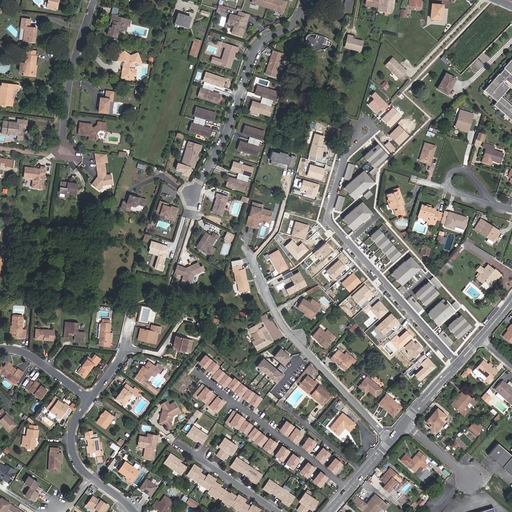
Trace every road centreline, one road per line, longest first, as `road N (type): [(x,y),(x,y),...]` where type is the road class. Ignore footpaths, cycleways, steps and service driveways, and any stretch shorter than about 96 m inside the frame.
road 1 (residential): [(392,439),(288,331),(240,245)]
road 2 (residential): [(192,197),(222,142),(250,59),(266,38),(298,22),(305,0)]
road 3 (residential): [(64,153),(71,70),(94,0)]
road 4 (residential): [(137,511),(74,457),(73,420),(89,400)]
road 5 (residential): [(278,511),(176,442)]
